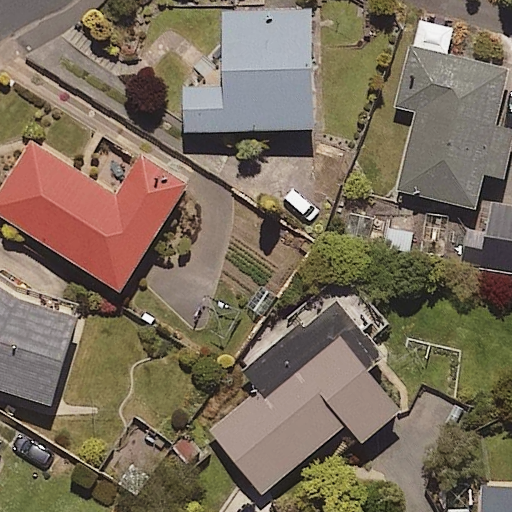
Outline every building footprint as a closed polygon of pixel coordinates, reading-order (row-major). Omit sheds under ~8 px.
[(310,119),(306,1),(217,4),(220,79),(180,80),(181,124),(310,119)] [(450,23),(415,15),(395,100),(414,105),(396,184),(472,202),(481,166),(501,171),(511,123),(491,118),(504,64),(444,49),(450,23)] [(108,185),(29,135),(0,181),(0,209),(117,283),(180,182),(130,150),(108,185)] [(511,202),(489,199),(480,263),(511,267),(511,202)] [(0,387),(2,389),(50,398),(79,318),(34,302),(0,283),(0,387)] [(378,347),(332,289),(238,365),(252,383),(205,421),(257,485),(342,417),(356,434),(397,401),(363,359),(378,347)] [(511,511),(511,494),(479,494),(478,511),(511,511)]
